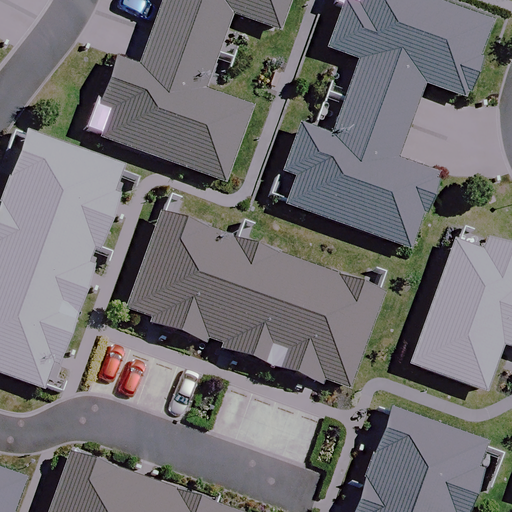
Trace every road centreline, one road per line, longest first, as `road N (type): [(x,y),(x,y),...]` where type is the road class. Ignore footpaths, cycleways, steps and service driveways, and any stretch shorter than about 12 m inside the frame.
road 1 (residential): [(315,497),(128,430),(94,424),(0,431)]
road 2 (residential): [(74,0),(0,106)]
